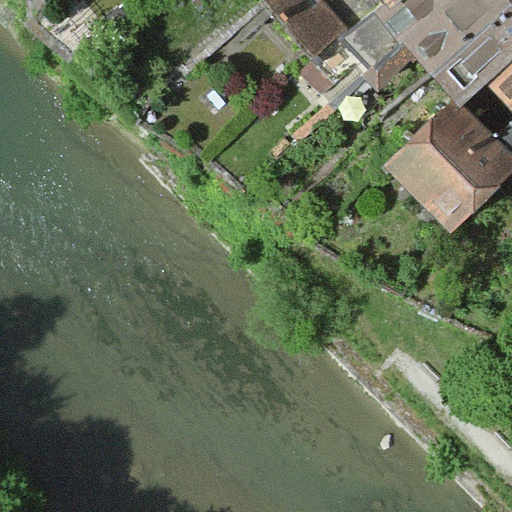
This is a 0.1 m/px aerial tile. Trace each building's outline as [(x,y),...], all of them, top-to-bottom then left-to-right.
[(321,0),(265,0),(316,62),(345,36),(317,5),(321,0)] [(410,44),(462,0),(390,0),(389,2),(345,36),(374,71),(410,44)] [(511,0),(462,0),(410,44),(434,68),(511,5),(511,0)] [(465,100),(511,59),(511,5),(434,68),(465,100)] [(511,59),(465,100),(511,145),(511,59)] [(511,160),(511,145),(465,100),(390,167),(450,225),(511,160)]
